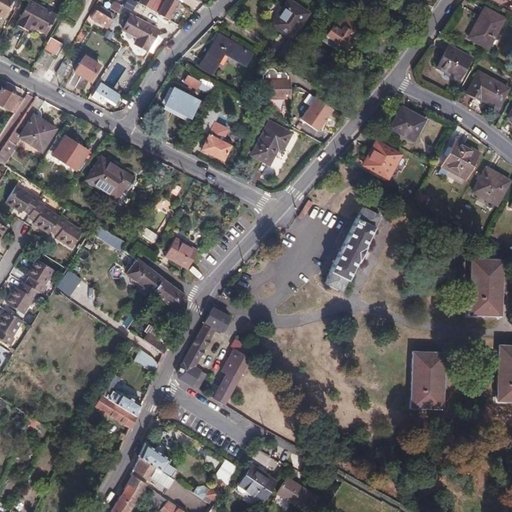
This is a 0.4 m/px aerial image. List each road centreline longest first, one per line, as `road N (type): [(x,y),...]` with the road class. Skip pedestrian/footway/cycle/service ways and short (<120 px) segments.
road 1 (residential): [(273,209),(212,280),(160,386)]
road 2 (residential): [(393,79),(273,209)]
road 3 (residential): [(123,132),(163,60),(226,0)]
road 4 (residential): [(273,209),(123,132)]
road 5 (residential): [(160,386),(95,511)]
road 6 (residential): [(123,132),(0,68)]
road 7 (residential): [(511,150),(452,107),(393,79)]
